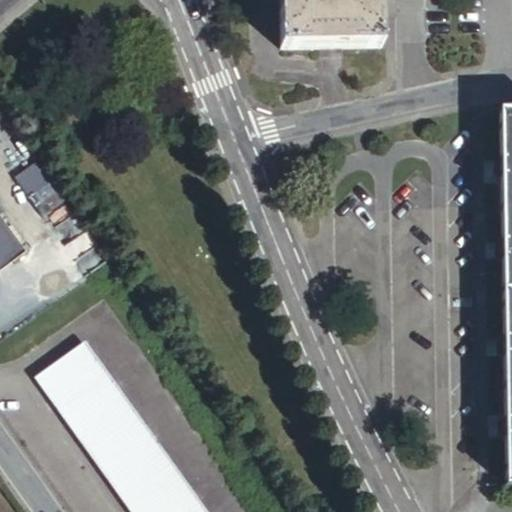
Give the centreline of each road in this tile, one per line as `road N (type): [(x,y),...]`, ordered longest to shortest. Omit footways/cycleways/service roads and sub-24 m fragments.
road 1 (residential): [(228,139),(399,511)]
road 2 (residential): [(228,139),(511,74)]
road 3 (residential): [(173,0),(228,139)]
